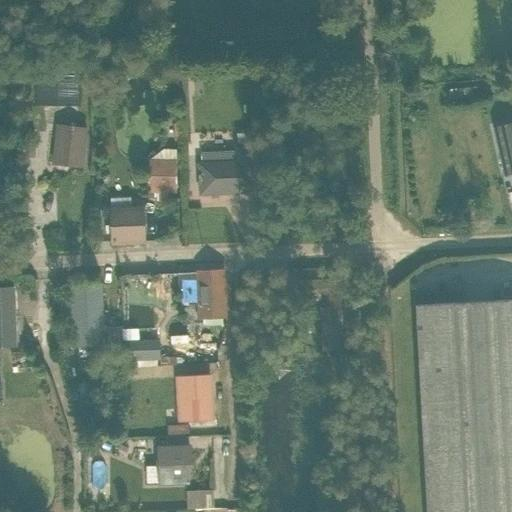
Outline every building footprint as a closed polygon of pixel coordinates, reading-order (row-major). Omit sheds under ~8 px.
[(175,51),(201,53),(201,35),(179,34),(178,35),(166,35),(166,42),(167,42),(167,55),(175,55),(175,51)] [(111,82),(131,71),(124,58),(104,70),(111,82)] [(0,92),(12,92),(10,63),(0,63),(0,92)] [(503,176),(511,174),(511,122),(492,127),(503,176)] [(51,163),(82,168),(87,128),(56,124),(51,163)] [(23,158),(35,157),(34,132),(21,133),(23,158)] [(200,195),(256,192),(253,144),(252,144),(251,133),(237,134),(237,145),(234,145),(234,151),(200,153),(201,162),(198,162),(200,195)] [(167,193),(175,193),(175,149),(162,149),(149,158),(148,193),(157,193),(156,201),(167,201),(167,193)] [(111,243),(144,242),(142,206),(131,207),(130,198),(110,199),(110,207),(111,243)] [(342,269),(303,272),(305,298),(318,297),(322,347),(348,345),(342,269)] [(197,318),(225,318),(223,272),(195,272),(197,318)] [(70,347),(103,345),(100,284),(67,286),(70,347)] [(0,347),(15,347),(13,289),(0,289),(0,347)] [(511,511),(511,299),(483,301),(418,305),(427,511),(511,511)] [(132,339),(133,359),(161,357),(161,338),(132,339)] [(290,371),(280,358),(277,354),(265,363),(268,367),(278,380),(290,371)] [(178,422),(210,420),(208,376),(175,378),(178,422)] [(167,437),(188,437),(188,425),(167,426),(167,437)] [(85,455),(97,455),(97,440),(85,440),(85,455)] [(189,464),(189,448),(156,450),(158,483),(186,482),(185,464),(189,464)] [(186,509),(212,508),(212,490),(185,491),(186,509)]
